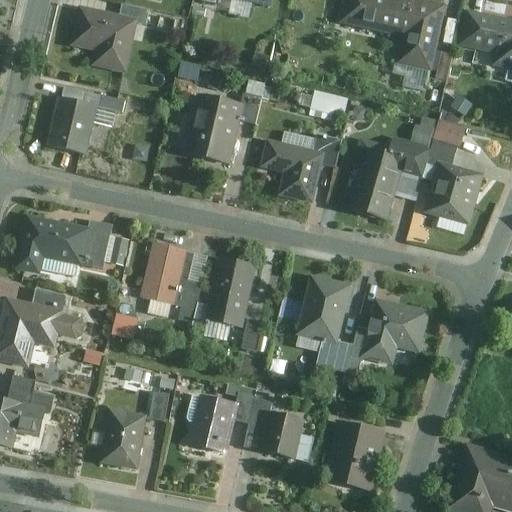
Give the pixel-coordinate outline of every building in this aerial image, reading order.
[(449,81),(454,52),(439,49),(448,3),(430,0),(350,0),(346,25),(410,38),(405,62),(440,69),(438,79),(449,81)] [(152,8),(125,2),(122,15),(82,7),(74,43),(100,48),(97,64),(129,70),(139,20),(149,22),(152,8)] [(511,18),(468,12),(463,47),(499,52),(497,64),(511,66),(511,18)] [(261,48),(258,47),(252,62),(264,67),(270,51),(261,48)] [(270,82),(249,77),(242,107),(203,97),(188,154),(230,164),(243,114),(261,119),(270,82)] [(126,99),(65,84),(50,143),(86,151),(98,104),(123,110),(126,99)] [(351,96),(315,90),(312,108),(348,115),(351,96)] [(475,103),(460,95),(445,118),(463,122),(475,103)] [(424,171),(427,159),(440,121),(422,116),(420,125),(416,124),(412,140),(394,135),(390,150),(365,144),(349,205),(393,217),(406,166),(424,171)] [(441,117),(440,121),(427,159),(441,163),(437,177),(429,209),(471,220),(484,174),(452,166),(458,144),(462,145),(468,124),(463,122),(445,118),(441,117)] [(322,153),(270,140),(263,167),(289,173),(284,194),(310,200),(322,153)] [(151,146),(137,144),(134,157),(148,159),(151,146)] [(125,266),(132,239),(111,234),(114,224),(95,220),(92,230),(25,213),(12,267),(42,275),(46,256),(76,263),(101,270),(103,260),(125,266)] [(177,321),(193,325),(199,300),(204,283),(183,278),(190,250),(155,241),(141,295),(181,305),(177,321)] [(211,303),(199,300),(193,325),(206,328),(209,318),(248,328),(243,348),(259,352),(267,322),(245,317),(258,266),(223,257),(211,303)] [(353,356),(354,344),(337,340),(351,286),(316,276),(301,334),(327,341),(322,362),(350,369),(353,356)] [(67,295),(37,288),(33,305),(8,298),(0,331),(0,360),(30,368),(37,340),(58,345),(61,332),(84,338),(89,316),(63,310),(67,295)] [(354,344),(353,356),(396,367),(402,345),(420,350),(430,312),(379,298),(371,331),(358,328),(354,344)] [(133,339),(138,317),(116,311),(111,334),(133,339)] [(101,352),(90,349),(86,360),(98,364),(101,352)] [(143,371),(128,368),(126,379),(141,382),(143,371)] [(39,379),(16,375),(11,399),(0,396),(0,446),(14,449),(17,431),(39,435),(44,410),(54,412),(58,394),(37,390),(39,379)] [(179,379),(165,377),(163,393),(156,392),(152,418),(169,421),(173,391),(177,391),(179,379)] [(252,422),(259,390),(228,383),(224,401),(198,395),(187,442),(229,451),(236,418),(252,422)] [(259,390),(252,422),(246,447),(293,458),(303,417),(271,410),(275,393),(259,390)] [(146,414),(113,407),(102,463),(136,470),(146,414)] [(389,433),(349,422),(333,477),(373,488),(389,433)] [(511,458),(468,444),(447,508),(460,511),(486,511),(490,501),(511,508),(511,458)]
